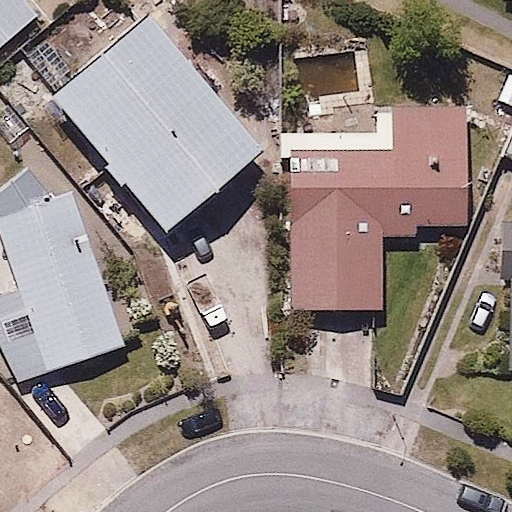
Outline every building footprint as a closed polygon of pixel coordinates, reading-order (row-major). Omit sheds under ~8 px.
[(33,0),(0,0),(0,42),(26,19),(40,34),(54,22),(33,0)] [(269,138),(149,0),(145,0),(75,61),(51,34),(24,58),(169,224),(269,138)] [(56,102),(23,62),(0,82),(33,121),(56,102)] [(511,105),(511,122),(501,146),(511,150),(511,72),(510,71),(497,99),(511,105)] [(479,218),(475,100),(378,104),(379,130),(280,133),(286,301),(384,298),(381,221),(479,218)] [(73,180),(0,209),(0,219),(22,274),(0,282),(0,339),(15,378),(133,331),(73,180)] [(511,362),(511,210),(505,217),(497,263),(511,266),(511,280),(509,362),(511,362)]
